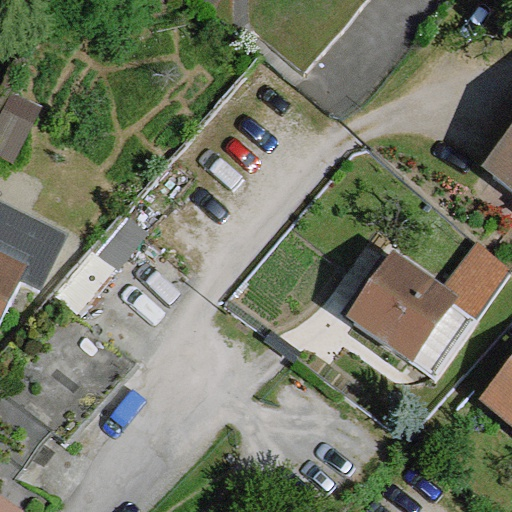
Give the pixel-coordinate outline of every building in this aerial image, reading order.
[(6,116),(0,127),(0,158),(14,166),(32,129),(6,116)] [(511,150),(493,176),(511,190),(511,150)] [(0,320),(17,285),(39,296),(60,251),(0,222),(0,320)] [(509,274),(479,248),(444,297),(476,322),(509,274)] [(414,367),(452,312),(397,273),(359,328),(414,367)] [(511,383),(489,411),(511,429),(511,383)]
